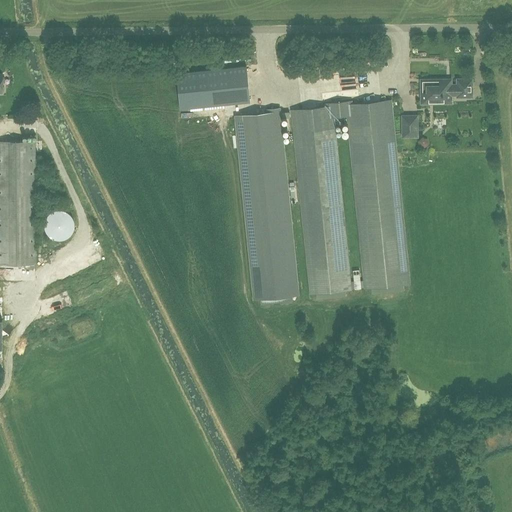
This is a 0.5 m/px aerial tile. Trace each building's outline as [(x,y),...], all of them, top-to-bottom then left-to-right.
[(250,102),(246,66),(211,70),(197,71),(176,73),(180,109),(218,105),(250,102)] [(452,103),(451,95),(451,85),(451,79),(421,80),(421,104),(452,103)] [(457,85),(451,85),(451,95),(457,95),(457,97),(472,97),(472,79),(457,79),(457,85)] [(326,103),(326,106),(292,110),(310,294),(351,290),(333,117),(348,116),(365,288),(410,284),(391,100),(352,104),(352,101),(326,103)] [(299,295),(280,108),(266,109),(267,112),(235,115),(254,299),(259,299),(299,295)] [(418,115),(401,115),(401,138),(418,138),(418,115)] [(439,116),(436,123),(443,126),(446,119),(439,116)] [(32,138),(2,137),(0,204),(0,230),(18,231),(18,243),(30,244),(30,249),(35,249),(35,241),(35,204),(36,154),(32,154),(32,138)] [(55,229),(68,232),(70,222),(57,219),(55,229)] [(267,302),(267,311),(301,311),(301,301),(267,302)]
